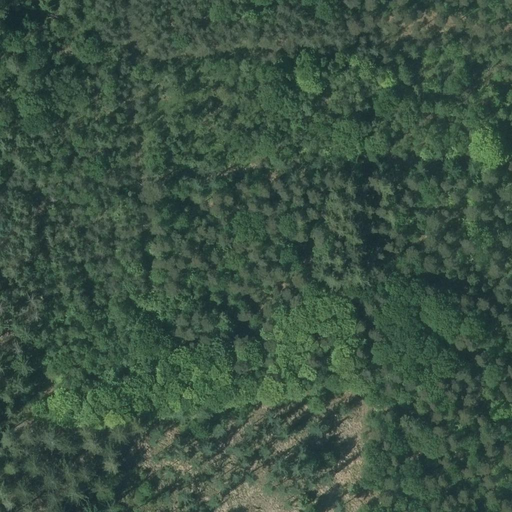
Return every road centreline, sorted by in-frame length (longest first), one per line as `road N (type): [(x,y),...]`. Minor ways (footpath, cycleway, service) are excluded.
road 1 (track): [(126,55),(149,409),(0,421)]
road 2 (track): [(511,33),(126,55),(123,0)]
